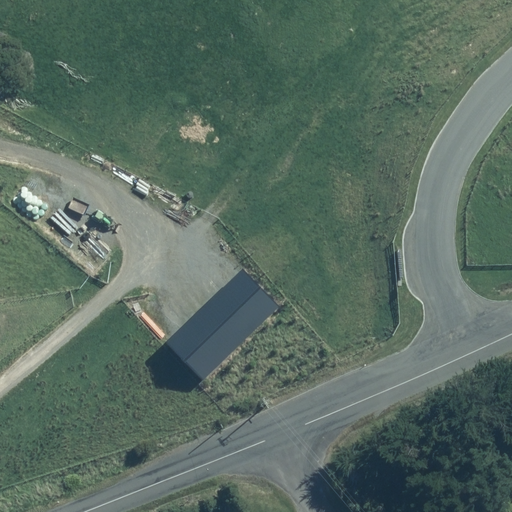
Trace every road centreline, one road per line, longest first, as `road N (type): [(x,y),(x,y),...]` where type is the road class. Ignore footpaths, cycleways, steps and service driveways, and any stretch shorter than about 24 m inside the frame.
road 1 (unknown): [(0,407),(117,310),(172,247),(173,235),(131,188),(0,133)]
road 2 (residential): [(469,354),(438,280),(436,207),(461,138),(511,76)]
road 3 (unclassified): [(89,511),(284,434)]
road 4 (unclassified): [(284,434),(469,354)]
